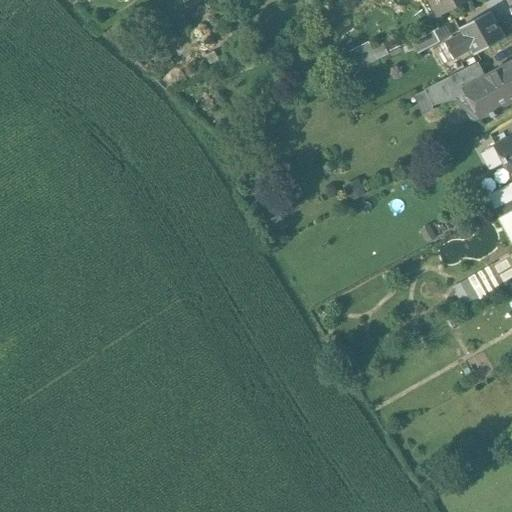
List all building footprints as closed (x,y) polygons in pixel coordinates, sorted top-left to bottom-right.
[(430,0),(439,15),(467,0),(430,0)] [(491,12),(461,28),(464,33),(446,42),(453,56),(455,59),(472,49),(475,54),(505,38),(491,12)] [(434,31),(412,43),(418,54),(440,43),(434,31)] [(446,43),(436,48),(442,61),(453,56),(446,43)] [(511,62),(485,76),(462,88),(466,94),(480,121),(511,104),(511,62)] [(468,68),(426,90),(434,105),(461,97),(466,94),(462,88),(485,76),(484,74),(474,78),(468,68)] [(511,136),(495,146),(511,175),(511,136)] [(511,183),(488,196),(495,210),(511,201),(511,183)] [(511,201),(495,210),(500,218),(511,211),(511,201)] [(511,211),(500,218),(500,219),(501,219),(511,239),(511,211)] [(511,254),(495,264),(497,268),(507,284),(511,280),(511,254)] [(497,268),(470,284),(478,297),(479,300),(507,284),(497,268)] [(470,284),(457,291),(465,305),(478,297),(470,284)] [(366,355),(355,345),(345,356),(356,365),(366,355)]
